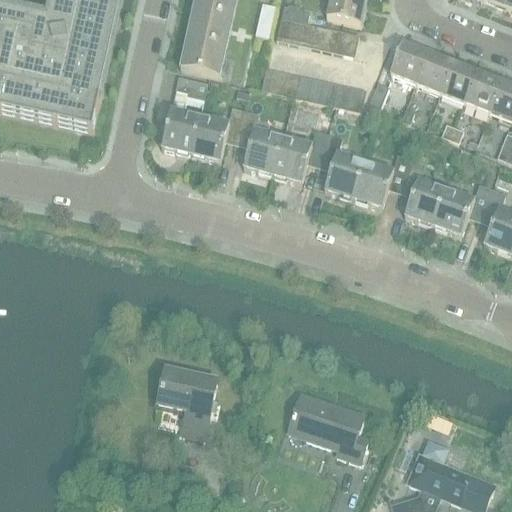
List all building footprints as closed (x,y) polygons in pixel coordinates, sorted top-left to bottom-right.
[(50,0),(45,21),(0,11),(0,115),(82,134),(92,136),(121,0),(50,0)] [(220,81),(234,19),(238,0),(196,0),(181,73),(220,81)] [(367,4),(346,0),(331,0),(327,23),(361,30),(367,4)] [(482,0),(481,4),(505,13),(509,0),(482,0)] [(268,42),(275,12),(263,9),(256,40),(268,42)] [(285,10),(282,22),(294,24),(305,27),(308,28),(310,16),(285,10)] [(282,22),(277,45),(289,47),(294,24),(282,22)] [(294,24),(289,47),(300,50),(305,27),(294,24)] [(305,27),(300,50),(310,52),(316,29),(308,28),(305,27)] [(316,29),(310,52),(321,55),(326,32),(316,29)] [(326,32),(321,55),(332,57),(337,34),(326,32)] [(337,34),(332,57),(343,60),(348,37),(337,34)] [(348,37),(343,60),(355,62),(359,40),(348,37)] [(390,79),(416,90),(429,57),(403,47),(390,79)] [(429,57),(416,90),(440,99),(453,67),(429,57)] [(453,67),(440,99),(465,109),(477,76),(453,67)] [(262,95),(273,98),(279,75),(267,72),(262,95)] [(279,75),(273,98),(285,100),(290,77),(279,75)] [(477,76),(465,109),(489,118),(502,86),(477,76)] [(290,77),(285,100),(295,103),(300,80),(290,77)] [(300,80),(295,103),(306,106),(311,82),(300,80)] [(178,81),(173,105),(185,107),(186,103),(203,108),(208,88),(178,81)] [(311,82),(306,106),(316,108),(322,85),(311,82)] [(322,85),(316,108),(328,111),(333,87),(322,85)] [(511,90),(502,86),(489,118),(511,127),(511,90)] [(333,87),(328,111),(339,113),(344,90),(333,87)] [(379,117),(388,93),(377,88),(367,112),(379,117)] [(344,90),(339,113),(350,116),(355,93),(344,90)] [(355,93),(350,116),(361,118),(367,95),(355,93)] [(173,105),(161,154),(191,161),(200,121),(183,117),(185,107),(173,105)] [(200,121),(191,161),(220,167),(226,141),(238,144),(245,115),(232,112),(228,128),(200,121)] [(410,129),(414,117),(407,114),(402,126),(410,129)] [(245,115),(238,144),(250,147),(243,173),(272,181),(283,143),(265,138),(268,127),(257,124),(259,119),(245,115)] [(456,132),(446,129),(442,141),(450,144),(456,133),(456,132)] [(456,132),(456,133),(450,144),(459,147),(463,135),(456,132)] [(283,143),(272,181),(301,189),(308,164),(320,167),(329,139),(315,135),(311,150),(283,143)] [(511,140),(507,138),(497,162),(508,167),(511,156),(511,140)] [(329,139),(320,167),(332,171),(325,196),(353,205),(365,167),(337,158),(342,143),(329,139)] [(365,167),(353,205),(382,214),(390,189),(402,193),(411,165),(398,160),(393,176),(365,167)] [(411,165),(402,193),(414,197),(405,222),(432,232),(446,194),(419,185),(424,169),(411,165)] [(446,194),(432,232),(462,242),(470,217),(482,222),(493,194),(479,189),(474,204),(446,194)] [(493,194),(482,222),(494,226),(484,251),(511,262),(511,260),(511,219),(500,214),(506,199),(493,194)] [(204,445),(217,387),(166,376),(158,409),(187,416),(182,440),(204,445)] [(360,469),(367,447),(356,443),(363,421),(300,400),(288,437),(338,455),(336,461),(360,469)] [(419,503),(393,511),(434,511),(439,501),(466,511),(483,511),(492,492),(442,471),(449,454),(428,446),(421,463),(419,462),(408,488),(423,494),(419,503)]
